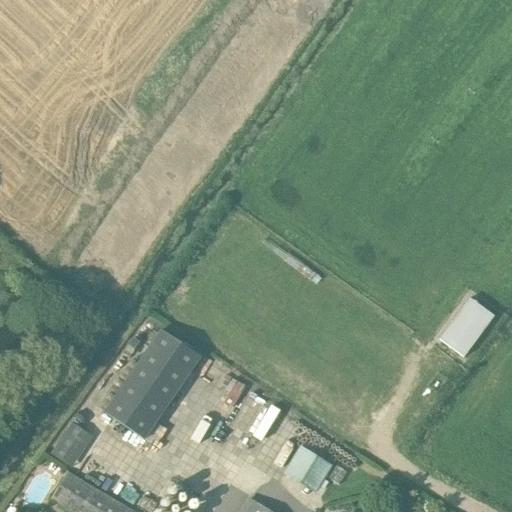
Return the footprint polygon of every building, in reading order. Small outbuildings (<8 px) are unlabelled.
[(468,299),(438,340),(463,359),(493,317),(468,299)] [(144,441),(200,359),(160,331),(103,413),(144,441)] [(232,425),(258,441),(277,410),(251,394),(232,425)] [(66,421),(47,454),(71,468),(90,434),(66,421)] [(299,447),(283,474),(315,494),(319,487),(324,490),(328,483),(324,481),(332,467),(299,447)] [(339,486),(346,473),(336,467),(328,479),(339,486)] [(49,502),(59,508),(66,511),(132,511),(67,473),(49,502)] [(265,511),(246,500),(238,511),(265,511)]
